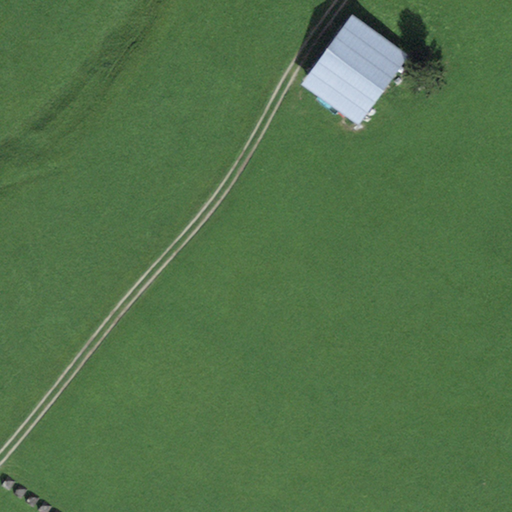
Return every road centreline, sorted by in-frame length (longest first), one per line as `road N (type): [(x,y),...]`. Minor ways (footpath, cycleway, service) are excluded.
road 1 (track): [(352,0),(182,252)]
road 2 (track): [(0,456),(193,237)]
